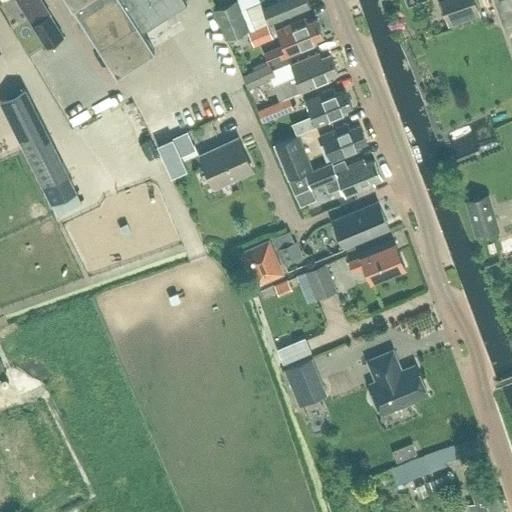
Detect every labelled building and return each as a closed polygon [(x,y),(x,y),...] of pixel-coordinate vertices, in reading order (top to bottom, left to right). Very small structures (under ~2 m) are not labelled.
[(16,0),(25,12),(46,47),(63,36),(49,14),(50,13),(43,1),(41,1),(40,0),(16,0)] [(154,49),(141,29),(146,26),(128,0),(70,0),(117,72),(154,49)] [(128,0),(146,26),(187,1),(186,0),(128,0)] [(226,39),(250,28),(237,0),(232,0),(213,9),(226,39)] [(258,0),(252,3),(245,5),(254,27),(309,4),(307,0),(258,0)] [(439,0),(448,27),(480,15),(474,0),(439,0)] [(511,32),(511,0),(496,0),(509,33),(511,32)] [(265,52),(269,62),(315,43),(313,39),(322,35),(315,18),(306,22),(304,17),(276,29),(283,44),(265,52)] [(273,37),(267,22),(247,31),(253,45),(273,37)] [(337,71),(330,53),(321,57),(319,52),(291,64),(302,90),(329,78),(328,74),(337,71)] [(275,75),(269,62),(242,75),(248,88),(275,75)] [(25,87),(0,99),(0,102),(43,187),(52,204),(77,191),(69,175),(25,87)] [(351,106),(344,88),(335,92),(333,87),(305,99),(316,125),(344,113),(342,109),(351,106)] [(293,107),(288,96),(257,109),(262,120),(293,107)] [(366,141),(359,123),(350,127),(348,122),(320,134),(331,160),(358,148),(357,144),(366,141)] [(186,130),(157,143),(171,174),(186,168),(180,155),(194,149),(186,130)] [(274,145),(286,175),(310,166),(298,135),(274,145)] [(251,169),(237,137),(201,153),(215,185),(251,169)] [(362,157),(347,164),(344,157),(332,162),(331,160),(304,171),(311,188),(324,182),(328,191),(342,185),(346,195),(373,183),(372,180),(381,176),(373,158),(364,162),(362,157)] [(498,228),(488,193),(466,200),(477,235),(498,228)] [(386,221),(378,201),(333,219),(343,245),(377,231),(375,226),(386,221)] [(245,265),(249,263),(256,281),(281,270),(268,240),(243,251),(240,253),(245,265)] [(301,255),(295,240),(277,247),(283,263),(301,255)] [(497,255),(511,250),(511,240),(494,245),(497,255)] [(349,260),(353,270),(365,265),(371,279),(404,265),(394,241),(361,254),(361,255),(349,260)] [(316,298),(337,290),(325,261),(305,270),(316,298)] [(287,278),(274,284),(278,295),(292,289),(287,278)] [(392,349),(368,359),(376,380),(369,383),(381,411),(427,392),(415,364),(400,370),(392,349)] [(285,368),(300,403),(323,393),(309,358),(285,368)] [(477,435),(455,443),(392,467),(399,481),(446,464),(444,459),(458,455),(459,457),(482,449),(477,435)] [(416,452),(412,442),(392,450),(396,460),(416,452)] [(438,477),(405,482),(406,494),(440,489),(438,477)] [(471,511),(502,511),(492,481),(471,488),(475,500),(468,503),(471,511)]
